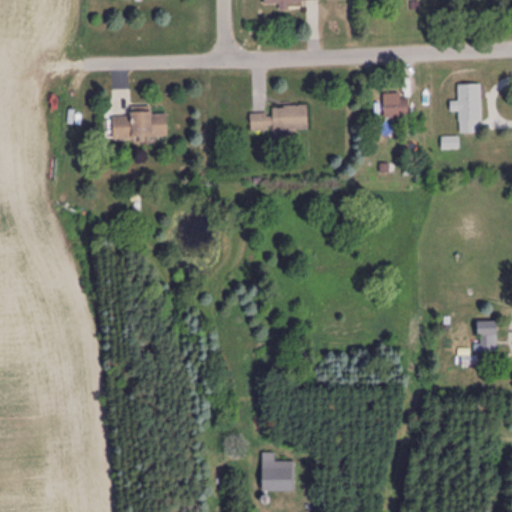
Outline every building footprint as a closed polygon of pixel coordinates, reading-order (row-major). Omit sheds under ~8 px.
[(460,113),(460,133),(482,133),(482,85),(459,85),(459,102),(451,102),(451,113),(460,113)] [(409,94),(384,94),(384,118),(409,118),(409,94)] [(308,131),(308,107),(272,108),(272,114),(251,115),(252,133),(308,131)] [(132,117),(114,118),(114,140),(168,140),(168,111),(132,111),(132,117)] [(477,353),(498,353),(498,322),(477,322),(477,353)] [(275,463),(275,454),(263,454),(263,492),(295,492),(295,463),(275,463)]
